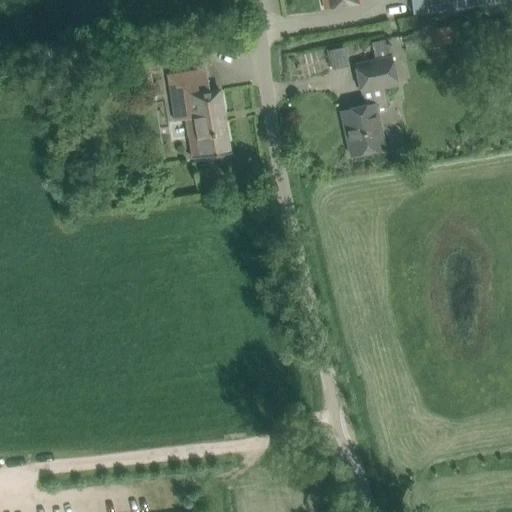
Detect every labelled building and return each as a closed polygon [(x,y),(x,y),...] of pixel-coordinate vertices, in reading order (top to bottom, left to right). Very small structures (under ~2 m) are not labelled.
[(323,0),(325,10),(364,3),(363,0),(323,0)] [(511,0),(411,0),(414,16),(511,1),(511,0)] [(451,25),(427,29),(428,41),(452,37),(451,25)] [(385,40),(371,43),(375,61),(389,58),(385,40)] [(350,46),(333,47),(336,67),(352,65),(350,46)] [(389,58),(375,61),(356,65),(362,92),(365,106),(341,111),(351,156),(385,149),(376,109),(389,106),(385,87),(397,85),(391,57),(389,58)] [(206,69),(186,72),(168,75),(175,121),(188,119),(191,136),(189,136),(193,159),(230,153),(224,119),(223,120),(222,115),(223,115),(220,90),(210,91),(206,69)]
